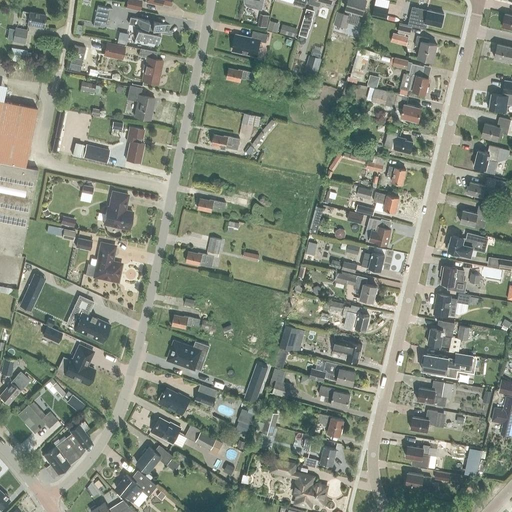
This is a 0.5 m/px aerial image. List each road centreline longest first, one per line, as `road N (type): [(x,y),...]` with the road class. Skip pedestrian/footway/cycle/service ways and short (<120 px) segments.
road 1 (unclassified): [(385,511),(371,472),(374,449),(471,31)]
road 2 (residential): [(48,502),(112,427),(141,342),(172,189)]
road 3 (unclassified): [(172,189),(41,162),(66,0)]
road 4 (residential): [(172,189),(211,0)]
